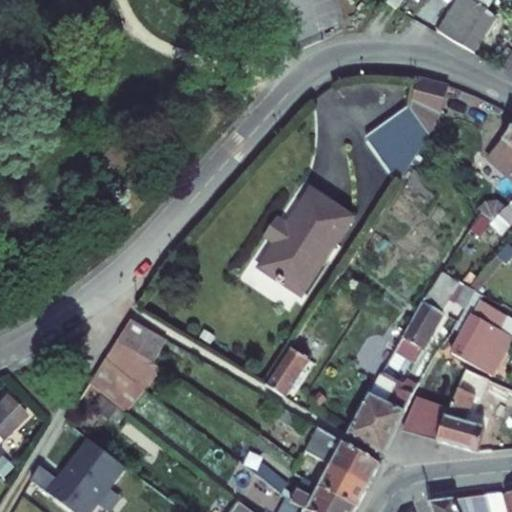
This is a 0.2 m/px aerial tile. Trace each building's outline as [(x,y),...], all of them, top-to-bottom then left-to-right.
[(453,10),(442,27),(456,35),(478,47),(499,13),(479,0),(467,19),(453,10)] [(401,106),(423,136),(442,84),(406,91),(400,99),(401,106)] [(423,136),(401,106),(359,135),(393,183),(423,136)] [(511,121),(488,149),(511,169),(511,121)] [(272,242),(314,270),(344,221),(301,195),(272,242)] [(308,279),(314,270),(272,242),(266,251),(308,279)] [(308,279),(266,251),(254,272),(296,298),(308,279)] [(427,352),(453,284),(438,276),(415,317),(406,341),(427,352)] [(469,292),(460,287),(449,307),(458,312),(469,292)] [(510,314),(483,300),(454,356),(496,378),(511,346),(511,339),(500,334),(510,314)] [(168,343),(157,337),(133,324),(118,345),(143,361),(152,366),(168,343)] [(129,380),(143,361),(118,345),(116,349),(105,363),(129,380)] [(289,352),(267,390),(288,401),(310,364),(289,352)] [(121,393),(129,380),(105,363),(96,375),(121,393)] [(381,373),(377,379),(404,392),(407,386),(381,373)] [(455,412),(440,444),(440,445),(478,454),(487,435),(484,433),(490,420),(474,413),(480,401),(483,403),(491,384),(471,376),(455,412)] [(385,456),(398,432),(416,398),(404,392),(377,379),(347,435),(385,456)] [(440,444),(455,412),(423,396),(407,429),(440,444)] [(318,429),(307,450),(370,487),(382,466),(318,429)] [(36,465),(26,480),(65,511),(86,511),(122,468),(86,441),(54,480),(36,465)] [(326,473),(320,486),(358,507),(370,487),(307,450),(302,459),(326,473)] [(309,510),(312,511),(355,511),(358,507),(320,486),(308,479),(299,494),(286,487),(290,481),(256,457),(248,469),(282,494),(309,510)] [(236,496),(252,508),(257,511),(312,511),(309,510),(308,511),(285,511),(244,484),(236,496)] [(511,511),(511,493),(501,495),(504,511),(511,511)] [(486,511),(498,511),(496,495),(483,497),(486,511)] [(431,511),(486,511),(483,497),(449,501),(430,508),(431,511)]
